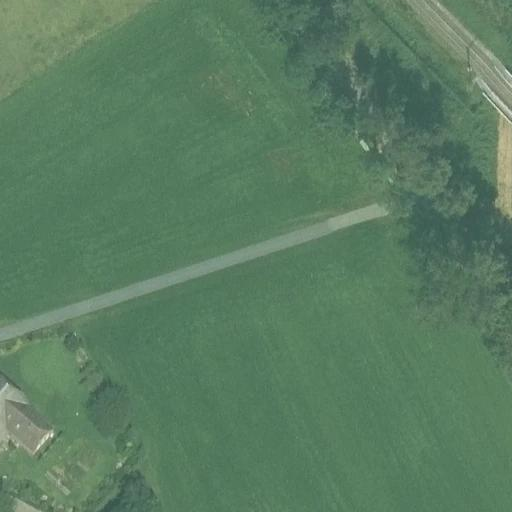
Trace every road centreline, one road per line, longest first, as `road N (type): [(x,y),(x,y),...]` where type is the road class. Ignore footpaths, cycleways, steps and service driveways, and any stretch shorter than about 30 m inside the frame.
road 1 (unknown): [(421,179),(216,272),(0,338)]
road 2 (tertiary): [(511,330),(421,179),(287,0)]
